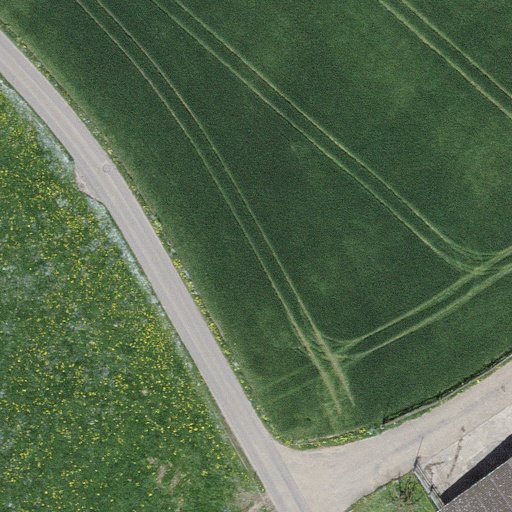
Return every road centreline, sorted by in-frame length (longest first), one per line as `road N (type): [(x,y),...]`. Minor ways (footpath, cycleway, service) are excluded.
road 1 (track): [(300,511),(96,159),(0,57)]
road 2 (track): [(511,397),(389,468),(294,499)]
